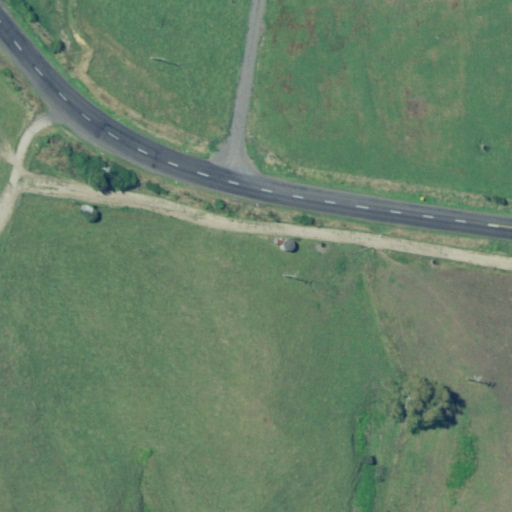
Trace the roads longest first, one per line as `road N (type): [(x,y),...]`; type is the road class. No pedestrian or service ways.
road 1 (unclassified): [(0,18),(61,95),(112,136),(169,164),(339,208),(511,229)]
road 2 (track): [(255,0),(224,181)]
